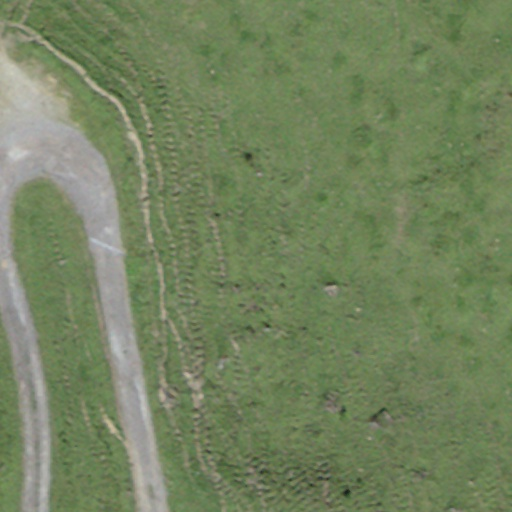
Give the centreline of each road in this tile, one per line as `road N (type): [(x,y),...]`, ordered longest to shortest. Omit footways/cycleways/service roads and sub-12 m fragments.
road 1 (track): [(131,511),(74,212),(55,169),(19,152),(0,164)]
road 2 (track): [(0,321),(15,393),(10,511)]
